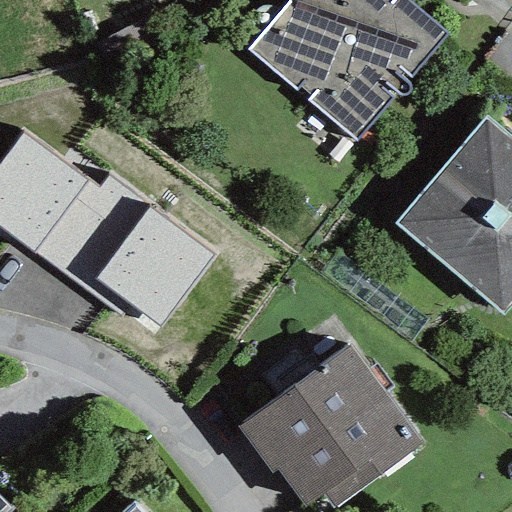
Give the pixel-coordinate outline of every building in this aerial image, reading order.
[(406,81),(446,33),(408,0),(288,0),(246,51),(355,141),(395,94),(399,96),(402,97),(407,96),(410,93),(411,89),(410,86),(406,81)] [(511,302),(511,140),(484,117),(395,224),(501,316),(511,302)] [(0,163),(0,227),(122,319),(132,306),(160,327),(215,254),(108,174),(99,186),(24,131),(0,163)] [(323,494),(334,509),(423,444),(349,344),(236,427),(271,476),(276,472),(304,509),(323,494)] [(0,511),(6,511),(9,510),(0,500),(0,511)]
